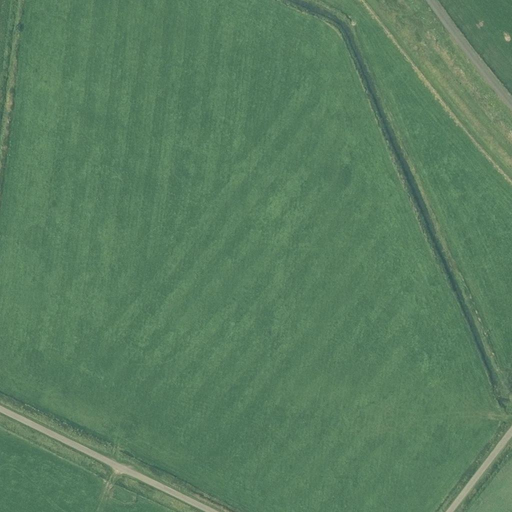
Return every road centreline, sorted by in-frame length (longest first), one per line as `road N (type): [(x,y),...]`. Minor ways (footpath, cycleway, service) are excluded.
road 1 (unclassified): [(0,409),(210,511)]
road 2 (unclassified): [(511,101),(434,0)]
